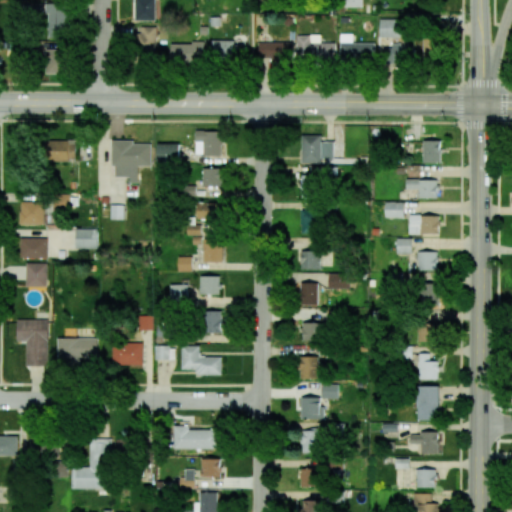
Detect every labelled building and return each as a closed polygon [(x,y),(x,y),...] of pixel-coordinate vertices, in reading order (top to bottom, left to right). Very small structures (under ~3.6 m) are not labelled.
[(155,21),(154,0),(135,0),(135,21),(155,21)] [(47,2),(48,37),(66,36),(66,2),(47,2)] [(379,37),(401,37),(402,19),(380,18),(379,37)] [(138,57),(157,57),(156,27),(137,27),(138,57)] [(353,42),(353,34),(340,34),(340,61),(375,61),(375,42),(353,42)] [(335,43),(321,42),(321,35),(297,35),(297,58),(335,59),(335,43)] [(235,40),(210,40),(211,59),(236,59),(235,40)] [(171,43),(171,64),(204,64),(204,42),(171,43)] [(293,42),(259,42),(258,65),(292,65),(293,42)] [(385,45),(384,67),(413,67),(414,46),(385,45)] [(63,49),(44,49),(44,73),(63,73),(63,49)] [(195,155),(221,155),(222,131),(196,131),(195,155)] [(333,141),(321,141),(321,135),(301,135),(302,163),(322,163),(322,157),(334,157),(333,141)] [(76,160),(76,140),(47,141),(47,161),(76,160)] [(423,162),(441,162),(441,140),(423,140),(423,162)] [(152,166),(152,142),(112,142),(112,167),(115,167),(115,177),(129,177),(129,182),(137,182),(137,166),(152,166)] [(157,163),(179,163),(179,143),(157,143),(157,163)] [(221,168),(202,168),(202,186),(222,186),(221,168)] [(318,198),(319,175),(300,175),(300,197),(318,198)] [(437,198),(437,179),(406,179),(406,189),(418,189),(418,198),(437,198)] [(44,224),(44,201),(20,202),(20,224),(44,224)] [(198,218),(215,219),(216,203),(199,202),(198,218)] [(404,218),(404,202),(384,202),(384,217),(404,218)] [(110,219),(124,219),(124,205),(111,204),(110,219)] [(320,234),(320,209),(300,209),(300,233),(320,234)] [(409,234),(439,234),(439,215),(409,215),(409,234)] [(187,234),(204,234),(204,238),(210,238),(211,231),(215,231),(215,223),(187,223),(187,234)] [(75,248),(97,249),(98,229),(76,229),(75,248)] [(47,258),(47,238),(21,238),(21,258),(47,258)] [(203,262),(223,261),(223,238),(203,238),(203,262)] [(412,238),(396,238),(396,254),(412,254),(412,238)] [(320,269),(319,250),(301,251),(301,269),(320,269)] [(437,270),(437,251),(417,252),(418,270),(437,270)] [(191,256),(178,256),(178,272),(192,271),(191,256)] [(47,287),(47,263),(25,263),(25,287),(47,287)] [(329,289),(349,288),(349,273),(328,273),(329,289)] [(221,276),(200,276),(200,293),(220,294),(221,276)] [(318,283),(300,282),(300,304),(318,305),(318,283)] [(437,283),(418,283),(418,307),(438,306),(437,283)] [(187,284),(170,284),(171,301),(188,300),(187,284)] [(223,311),(206,310),(206,332),(223,333),(223,311)] [(26,341),(25,366),(47,366),(48,320),(17,319),(16,341),(26,341)] [(436,321),(417,320),(417,341),(436,341),(436,321)] [(303,341),(320,340),(319,322),(302,323),(303,341)] [(79,358),(97,357),(96,337),(57,338),(58,364),(79,363),(79,358)] [(112,365),(142,365),(142,342),(112,342),(112,365)] [(222,357),(199,356),(199,346),(182,345),(181,369),(195,369),(195,374),(222,375),(222,357)] [(154,359),(175,360),(175,346),(155,346),(154,359)] [(430,361),(429,353),(418,354),(419,380),(438,379),(438,361),(430,361)] [(301,378),(319,378),(318,356),(300,356),(301,378)] [(338,398),(338,384),(322,384),(321,398),(338,398)] [(438,385),(417,386),(417,420),(439,420),(438,385)] [(301,418),(324,419),(324,406),(320,406),(320,397),(301,397),(301,418)] [(189,430),(189,425),(174,426),(174,449),(219,448),(219,429),(189,430)] [(303,453),(320,453),(320,430),(302,430),(303,453)] [(420,453),(441,454),(441,433),(411,432),(410,443),(420,444),(420,453)] [(0,455),(18,455),(17,435),(0,435),(0,455)] [(30,458),(54,458),(54,476),(64,476),(64,437),(30,437),(30,458)] [(71,489),(110,489),(111,439),(89,438),(89,467),(72,467),(71,489)] [(201,476),(221,477),(221,459),(202,458),(201,476)] [(301,486),(320,486),(320,468),(301,468),(301,486)] [(180,488),(195,488),(195,469),(185,469),(185,477),(180,477),(180,488)] [(436,487),(436,469),(417,469),(417,487),(436,487)] [(217,511),(218,492),(200,492),(200,502),(195,502),(194,511),(217,511)] [(431,503),(431,493),(414,493),(414,504),(419,504),(418,511),(437,511),(438,503),(431,503)] [(321,511),(321,499),(302,500),(301,511),(321,511)]
